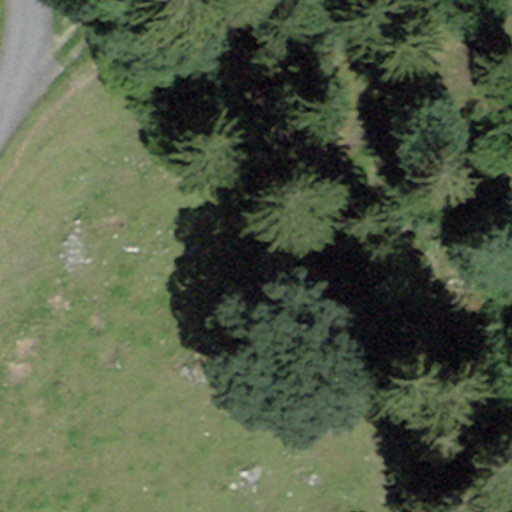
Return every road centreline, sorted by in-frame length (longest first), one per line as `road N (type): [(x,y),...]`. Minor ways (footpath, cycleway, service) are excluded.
road 1 (track): [(511,61),(398,318),(384,472),(391,511)]
road 2 (track): [(5,94),(82,0)]
